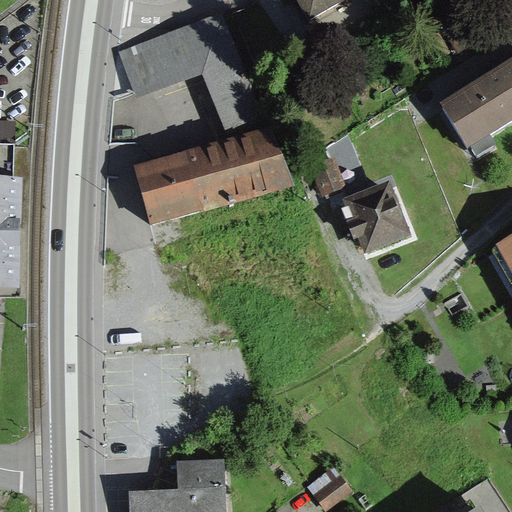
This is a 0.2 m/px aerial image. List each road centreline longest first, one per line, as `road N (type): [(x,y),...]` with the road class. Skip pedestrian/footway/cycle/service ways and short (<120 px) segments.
road 1 (primary): [(73,472),(71,280),(89,15)]
road 2 (residential): [(89,15),(159,19),(207,0)]
